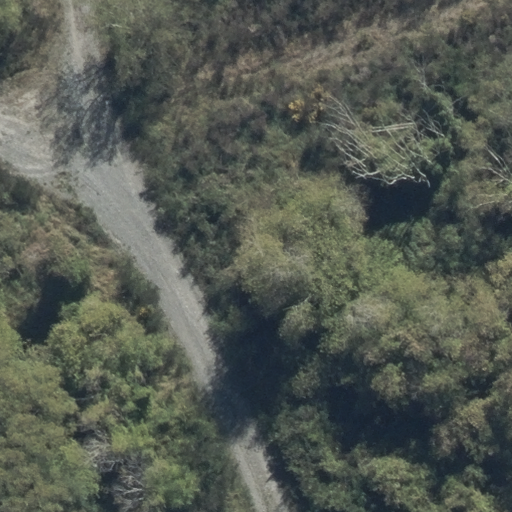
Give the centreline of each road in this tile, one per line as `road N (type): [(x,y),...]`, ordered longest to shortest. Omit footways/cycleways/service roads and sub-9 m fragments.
road 1 (track): [(0,95),(149,230),(276,511)]
road 2 (track): [(80,0),(76,163)]
